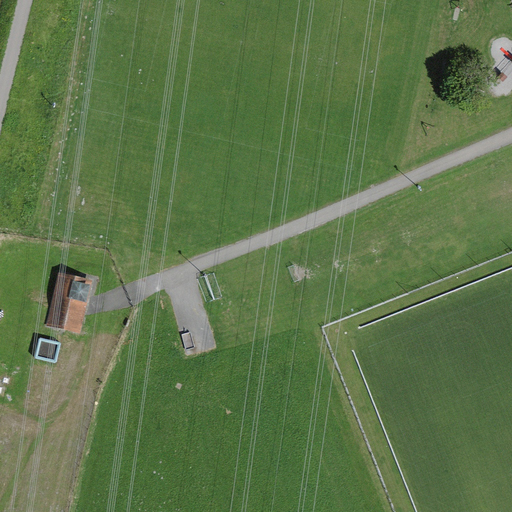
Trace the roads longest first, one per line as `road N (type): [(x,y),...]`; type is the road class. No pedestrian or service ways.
road 1 (track): [(201,355),(283,511)]
road 2 (track): [(0,120),(28,0)]
